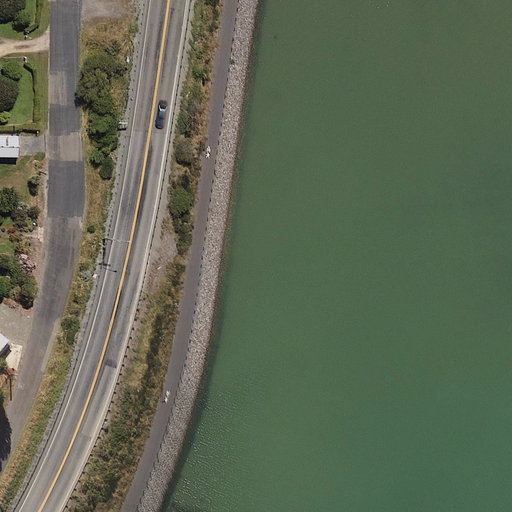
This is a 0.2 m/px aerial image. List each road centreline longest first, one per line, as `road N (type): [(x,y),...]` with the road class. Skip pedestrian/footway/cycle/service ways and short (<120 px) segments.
road 1 (trunk): [(168,0),(121,283),(98,370),(38,511)]
road 2 (secondary): [(64,0),(66,222),(35,363),(0,451)]
